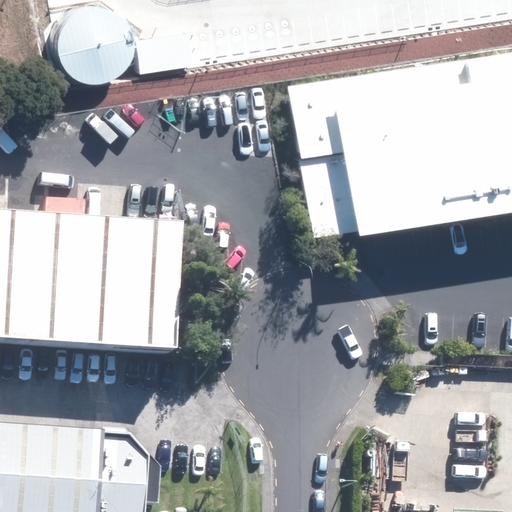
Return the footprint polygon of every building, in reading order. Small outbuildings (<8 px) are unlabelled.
[(162,0),(168,41),(296,24),(293,0),(162,0)] [(511,35),(286,72),(312,227),(511,194),(511,35)] [(42,190),(41,208),(81,211),(82,193),(42,190)] [(0,359),(183,373),(194,233),(0,222),(0,359)] [(0,511),(158,511),(165,430),(0,417),(0,511)]
